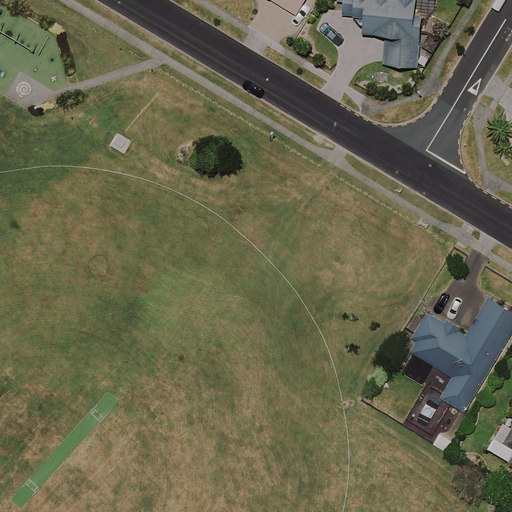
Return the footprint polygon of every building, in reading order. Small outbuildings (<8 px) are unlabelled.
[(58,36),(0,0),(0,88),(6,92),(21,68),(54,89),(67,83),(54,43),(58,36)] [(274,0),(298,13),(305,0),(274,0)] [(385,63),(420,66),(422,42),(427,42),(429,19),(429,0),(339,0),(338,15),(366,17),(365,33),(387,35),(385,63)] [(511,333),(511,310),(491,297),(467,335),(430,312),(416,336),(419,338),(399,370),(422,384),(434,365),(454,377),(442,397),(464,410),(511,333)] [(511,431),(504,427),(489,451),(511,464),(511,431)]
